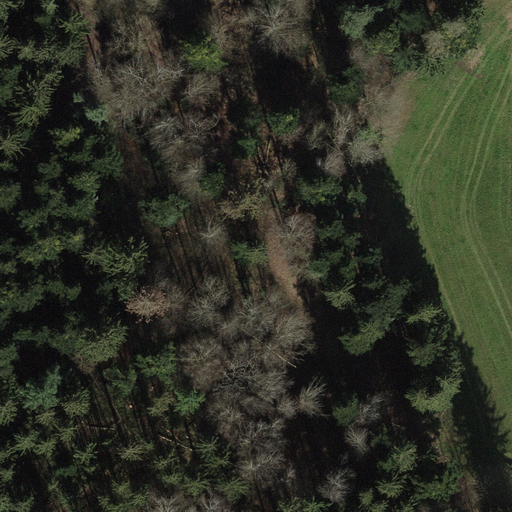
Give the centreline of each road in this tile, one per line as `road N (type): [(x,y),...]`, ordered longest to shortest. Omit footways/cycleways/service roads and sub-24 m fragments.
road 1 (track): [(41,0),(114,37),(190,90),(293,296),(346,356),(396,391)]
road 2 (track): [(0,228),(114,37),(179,0)]
